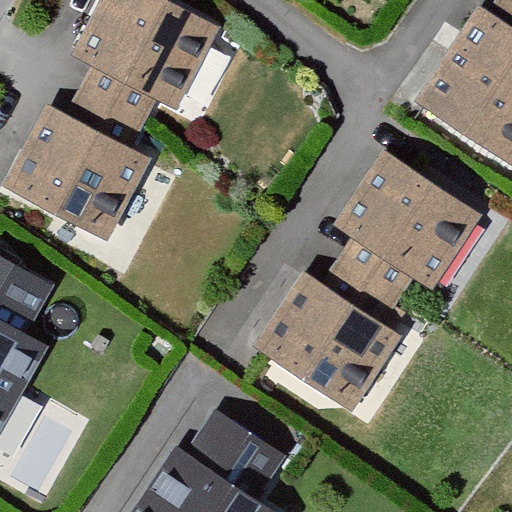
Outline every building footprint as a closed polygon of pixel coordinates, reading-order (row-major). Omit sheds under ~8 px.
[(224,35),(150,0),(110,0),(77,69),(93,77),(73,120),(56,112),(16,197),(120,247),(156,171),(135,161),(161,107),(184,118),(224,35)] [(511,3),(500,22),(489,14),(424,112),(511,169),(511,3)] [(387,159),(336,237),(356,249),(326,295),(311,285),(265,355),(367,421),(415,347),(391,331),(421,286),(440,298),(488,225),(387,159)] [(54,281),(0,250),(0,427),(49,341),(27,328),(54,281)] [(285,452),(213,405),(186,447),(180,442),(134,511),(287,511),(258,493),(285,452)]
